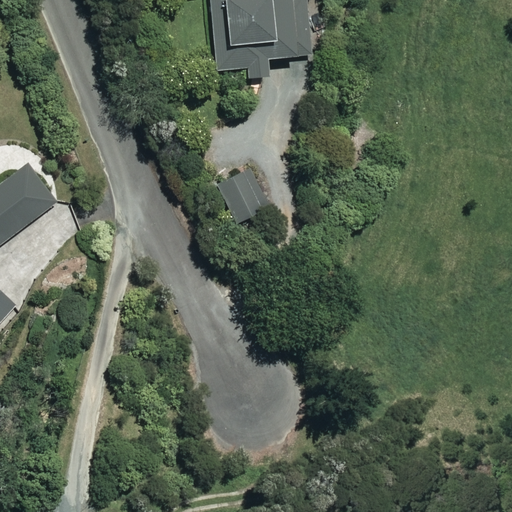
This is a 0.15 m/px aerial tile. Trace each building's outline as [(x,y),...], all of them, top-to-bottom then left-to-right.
[(209,0),(217,81),(266,77),(265,59),(311,55),(306,0),(209,0)] [(267,211),(238,128),(203,140),(232,224),(267,211)] [(0,243),(53,204),(24,164),(0,182),(0,243)] [(93,310),(78,292),(57,309),(72,327),(93,310)] [(0,322),(14,309),(0,294),(0,322)]
